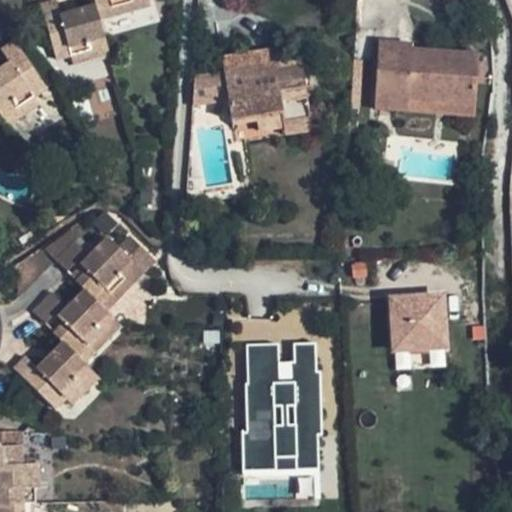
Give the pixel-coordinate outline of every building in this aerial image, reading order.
[(56,61),(71,57),(70,55),(89,49),(87,43),(105,38),(98,11),(96,4),(59,15),(55,0),(41,5),(56,61)] [(94,0),(96,4),(98,11),(111,7),(131,2),(130,0),(94,0)] [(150,5),(148,0),(130,0),(131,2),(111,7),(114,16),(150,5)] [(73,65),(110,54),(105,38),(87,43),(89,49),(70,55),(71,57),(73,65)] [(32,96),(34,98),(46,89),(14,41),(1,50),(10,62),(0,69),(0,111),(13,104),(15,107),(32,96)] [(375,108),(406,111),(407,101),(473,106),(477,54),(411,49),(411,44),(380,42),(375,108)] [(221,58),(223,71),(279,61),(277,49),(221,58)] [(300,58),(279,61),(280,67),(301,64),(300,58)] [(223,71),(225,80),(231,118),(281,110),(283,126),(309,121),(306,99),(304,87),(301,64),(280,67),(279,61),(223,71)] [(223,71),(193,76),(192,85),(206,83),(225,80),(223,71)] [(206,83),(192,85),(192,88),(191,104),(206,104),(206,83)] [(312,86),(304,87),(306,99),(314,97),(312,86)] [(0,111),(0,116),(7,127),(39,105),(34,98),(32,96),(15,107),(13,104),(0,111)] [(407,101),(406,111),(472,117),(473,106),(407,101)] [(281,110),(231,118),(232,125),(256,122),(258,130),(283,126),(281,110)] [(309,121),(283,126),(284,135),(311,131),(309,121)] [(242,228),(214,229),(216,256),(243,255),(242,228)] [(65,270),(75,261),(83,253),(80,249),(73,243),(78,238),(70,231),(48,252),(65,270)] [(74,279),(85,290),(105,310),(152,264),(128,239),(118,249),(107,238),(94,251),(80,265),(83,269),(74,279)] [(75,261),(80,265),(94,251),(87,243),(80,249),(83,253),(75,261)] [(339,274),(340,257),(323,258),(323,273),(339,274)] [(483,258),(471,258),(470,269),(483,269),(483,258)] [(357,277),(361,277),(363,277),(362,265),(350,266),(352,278),(357,277)] [(77,356),(87,346),(101,332),(96,326),(108,314),(105,310),(85,290),(58,317),(63,322),(53,332),(63,342),(77,356)] [(51,294),(32,312),(43,323),(62,304),(51,294)] [(440,298),(391,300),(394,350),(443,347),(440,298)] [(93,353),(120,326),(108,314),(96,326),(101,332),(87,346),(93,353)] [(484,323),(469,322),(469,342),(484,341),(484,323)] [(53,408),(64,398),(78,384),(73,379),(86,366),(77,356),(63,342),(35,368),(25,357),(13,368),(53,408)] [(321,468),(316,342),(293,343),(294,362),(278,362),(277,343),(243,344),(247,471),(321,468)] [(486,385),(486,361),(473,361),(473,386),(486,385)] [(71,405),(98,378),(86,366),(73,379),(78,384),(64,398),(71,405)] [(0,504),(22,504),(34,503),(33,488),(38,488),(37,465),(22,465),(21,446),(0,446),(0,504)]
